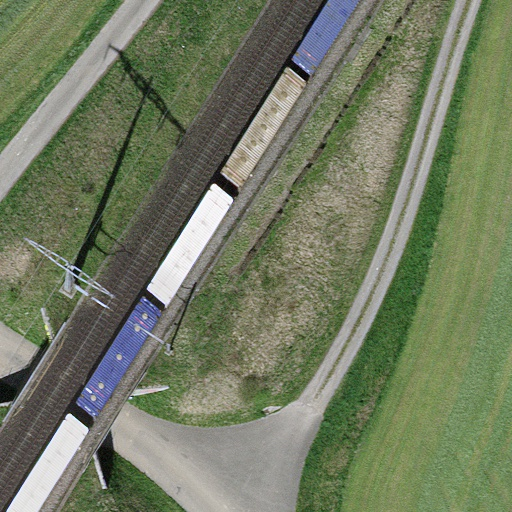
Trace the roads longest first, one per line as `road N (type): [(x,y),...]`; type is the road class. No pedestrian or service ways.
road 1 (track): [(235,500),(309,408),(383,273),(469,0)]
road 2 (track): [(241,511),(235,500),(0,348)]
road 3 (track): [(0,182),(146,0)]
